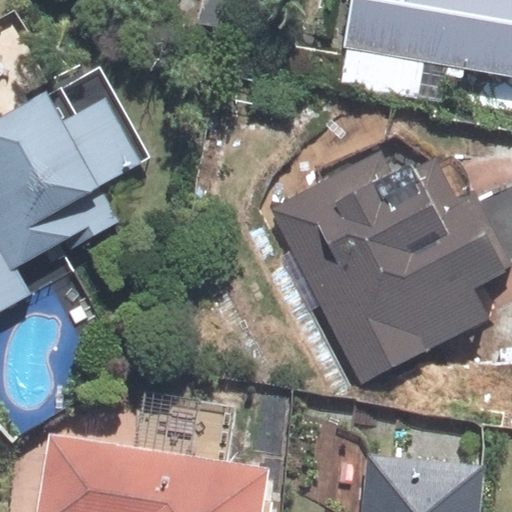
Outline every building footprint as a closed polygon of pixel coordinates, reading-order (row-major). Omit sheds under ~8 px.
[(511,0),(353,0),(340,91),(511,116),(511,0)] [(66,120),(48,90),(0,117),(0,312),(33,293),(20,271),(74,239),(81,251),(130,223),(111,190),(152,165),(110,94),(66,120)] [(396,153),(271,215),(360,393),(496,325),(475,283),(511,265),(511,258),(461,155),(409,180),(396,153)] [(271,511),(277,463),(44,436),(35,511),(271,511)] [(478,511),(483,463),(371,453),(366,511),(478,511)]
